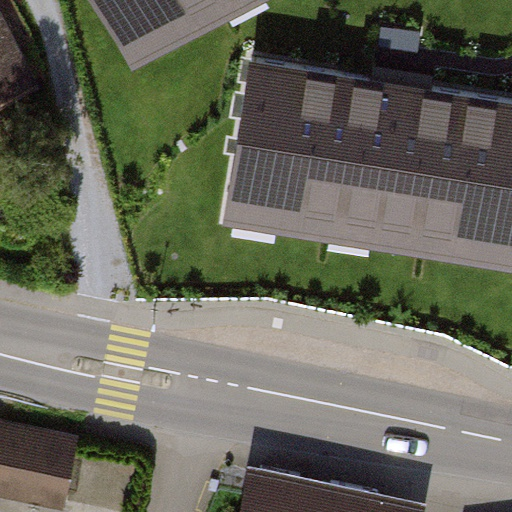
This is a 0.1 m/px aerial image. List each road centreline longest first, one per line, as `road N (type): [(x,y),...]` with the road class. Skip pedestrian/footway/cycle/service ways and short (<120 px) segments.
road 1 (primary): [(0,343),(511,447)]
road 2 (track): [(57,58),(97,310),(86,362)]
